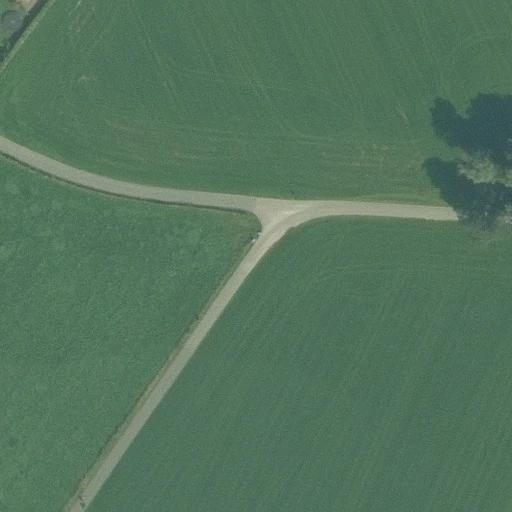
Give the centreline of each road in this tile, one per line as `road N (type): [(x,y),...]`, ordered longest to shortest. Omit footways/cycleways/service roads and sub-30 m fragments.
road 1 (unclassified): [(74,511),(290,207)]
road 2 (unclassified): [(511,218),(290,207)]
